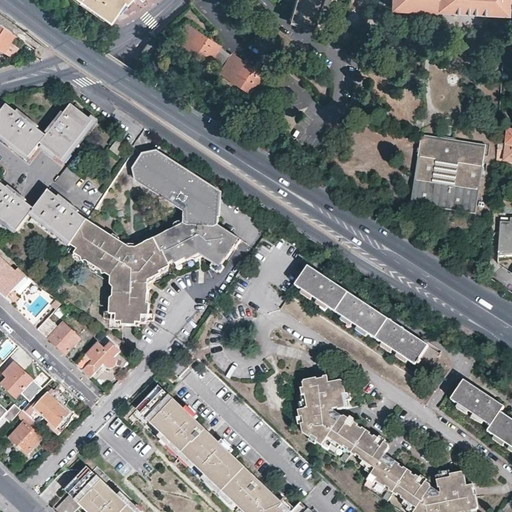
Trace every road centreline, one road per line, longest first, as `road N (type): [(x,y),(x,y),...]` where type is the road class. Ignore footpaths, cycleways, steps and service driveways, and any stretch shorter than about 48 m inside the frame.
road 1 (primary): [(504,320),(234,154),(8,0)]
road 2 (residential): [(65,67),(425,303),(511,346)]
road 3 (residential): [(189,298),(102,408)]
road 4 (residential): [(102,408),(0,313)]
road 5 (residential): [(174,0),(121,43),(65,67)]
road 6 (residential): [(102,408),(19,500)]
